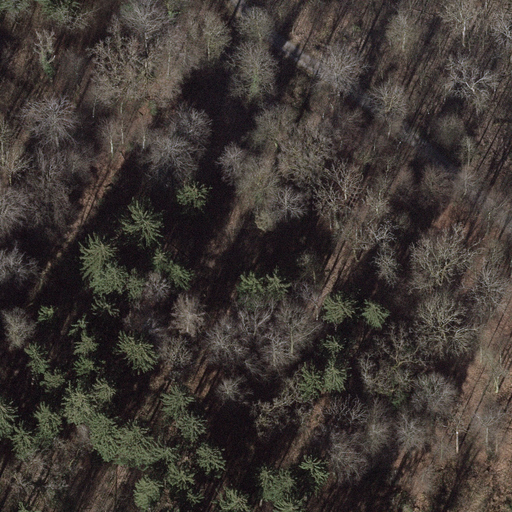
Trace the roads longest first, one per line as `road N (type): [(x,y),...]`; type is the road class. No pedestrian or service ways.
road 1 (track): [(434,156),(471,390),(478,511)]
road 2 (track): [(236,0),(260,30),(346,80),(511,221)]
